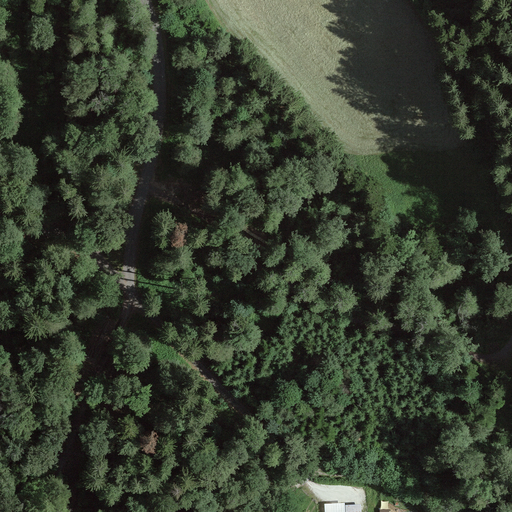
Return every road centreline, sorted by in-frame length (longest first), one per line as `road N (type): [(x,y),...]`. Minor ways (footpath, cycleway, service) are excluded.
road 1 (track): [(125,288),(263,423),(312,490),(363,493)]
road 2 (residential): [(143,0),(160,79),(137,226)]
